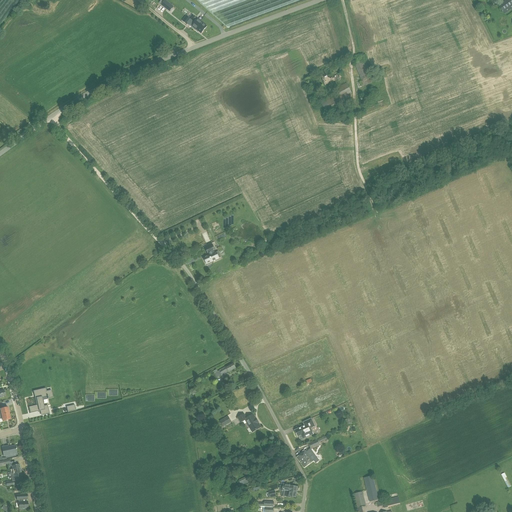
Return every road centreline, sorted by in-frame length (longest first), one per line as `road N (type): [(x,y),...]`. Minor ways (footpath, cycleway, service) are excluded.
road 1 (unclassified): [(50,116),(191,47),(319,0)]
road 2 (residential): [(301,511),(300,468),(174,256)]
road 3 (unclassified): [(50,116),(174,256)]
